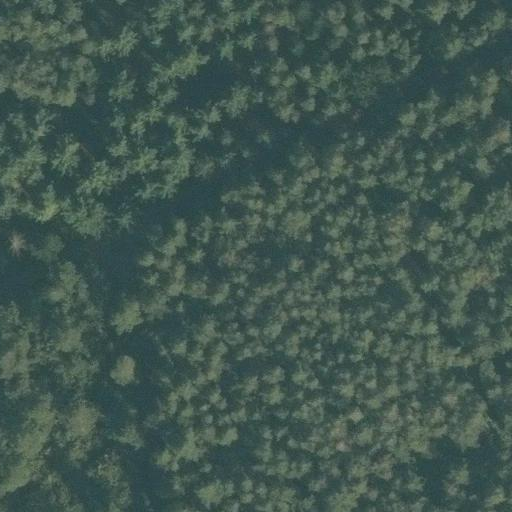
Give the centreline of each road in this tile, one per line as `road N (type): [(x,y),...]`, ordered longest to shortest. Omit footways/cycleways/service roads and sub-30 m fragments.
road 1 (track): [(0,292),(511,33)]
road 2 (track): [(121,231),(158,511)]
road 3 (track): [(443,68),(511,189)]
